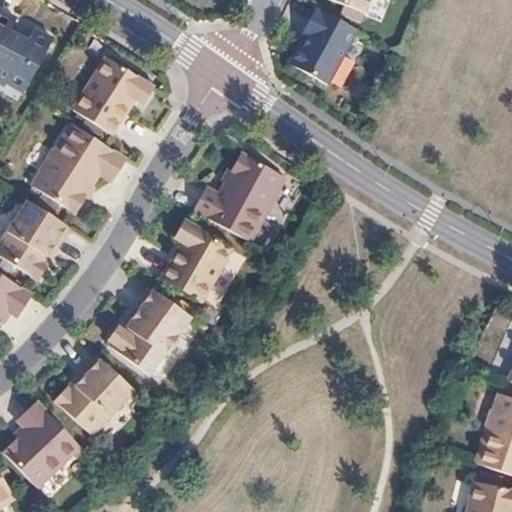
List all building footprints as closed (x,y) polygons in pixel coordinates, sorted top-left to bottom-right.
[(344,0),(366,9),(369,0),(344,0)] [(328,80),(358,26),(318,3),(304,28),(306,29),(310,32),(304,42),(300,40),(290,59),(328,80)] [(16,14),(0,5),(0,78),(4,81),(6,78),(23,87),(52,34),(34,24),(25,41),(18,37),(20,32),(9,26),(16,14)] [(310,32),(306,29),(300,40),(304,42),(310,32)] [(74,106),(113,131),(132,100),(130,99),(133,93),(135,95),(144,100),(155,84),(109,53),(74,106)] [(33,181),(73,209),(85,192),(92,181),(100,170),(112,178),(126,155),(74,120),(56,146),(54,146),(40,165),(44,167),(33,181)] [(266,209),(277,189),(276,188),(285,172),(242,148),(231,165),(225,177),(219,189),(206,181),(193,206),(238,231),(249,236),(264,209),(266,209)] [(225,177),(231,165),(227,163),(221,174),(225,177)] [(89,194),(96,183),(92,181),(85,192),(89,194)] [(0,238),(0,250),(36,274),(46,259),(42,256),(48,247),(52,250),(70,223),(28,195),(0,238)] [(165,276),(205,298),(236,243),(187,215),(177,233),(185,238),(189,240),(186,245),(183,243),(166,273),(165,276)] [(46,259),(52,250),(48,247),(42,256),(46,259)] [(38,289),(0,267),(0,330),(7,319),(10,320),(15,308),(18,309),(25,313),(38,289)] [(150,370),(169,345),(174,344),(179,337),(178,330),(191,312),(151,283),(129,314),(133,317),(128,323),(125,320),(122,324),(120,323),(110,336),(113,338),(110,341),(150,370)] [(12,321),(18,309),(15,308),(10,320),(12,321)] [(128,323),(133,317),(129,314),(125,320),(128,323)] [(72,387),(68,383),(56,397),(93,431),(134,385),(97,351),(76,375),(80,378),(72,387)] [(68,383),(72,387),(80,378),(76,375),(68,383)] [(511,393),(501,390),(495,405),(493,406),(486,429),(476,458),(511,470),(511,393)] [(81,442),(38,397),(19,415),(24,421),(26,423),(16,432),(18,434),(4,448),(38,483),(81,442)] [(16,432),(26,423),(24,421),(14,430),(16,432)] [(0,502),(16,493),(0,468),(0,502)] [(509,511),(511,507),(511,506),(511,486),(475,478),(466,511),(509,511)]
